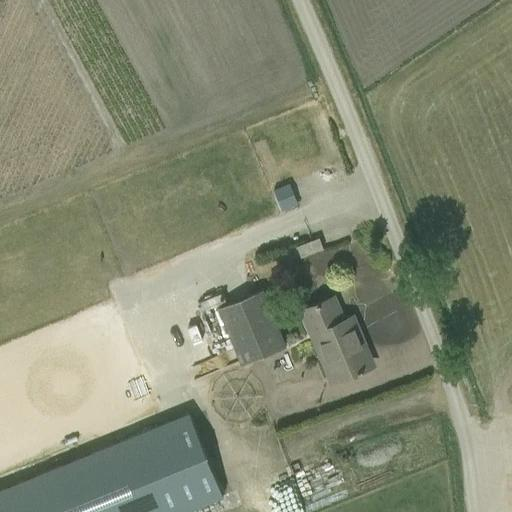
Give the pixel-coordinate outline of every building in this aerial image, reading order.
[(297,204),(288,184),(274,190),(282,210),(297,204)] [(320,242),(324,255),(346,249),(343,236),(320,242)] [(229,253),(247,248),(243,237),(226,242),(229,253)] [(322,248),(318,238),(296,246),(300,256),(322,248)] [(262,289),(217,308),(229,338),(239,362),(241,366),(286,347),(262,289)] [(330,383),(351,375),(357,372),(358,373),(362,371),(362,370),(369,367),(356,335),(360,333),(353,317),(344,320),(334,297),(315,305),(301,311),(330,383)] [(0,511),(182,511),(222,496),(187,412),(130,435),(130,436),(7,486),(0,488),(0,511)] [(316,474),(290,480),(296,511),(302,511),(323,508),(316,474)]
